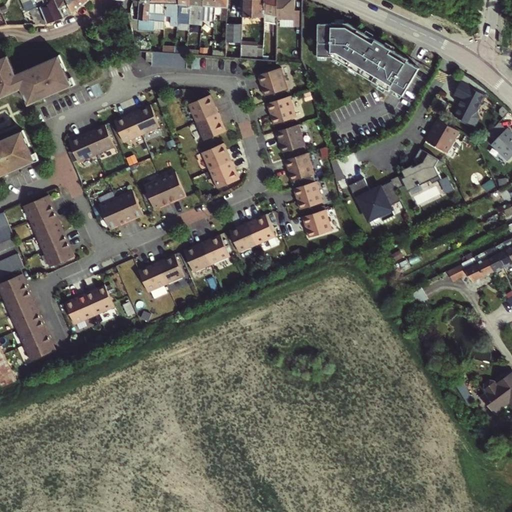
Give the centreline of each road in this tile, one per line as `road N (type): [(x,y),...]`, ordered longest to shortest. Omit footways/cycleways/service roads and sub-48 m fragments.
road 1 (residential): [(129,91),(175,78),(231,82),(261,186),(105,254)]
road 2 (residential): [(452,48),(408,132),(362,153)]
road 3 (residential): [(68,173),(48,127),(129,91)]
road 4 (residential): [(105,254),(46,285),(65,341)]
